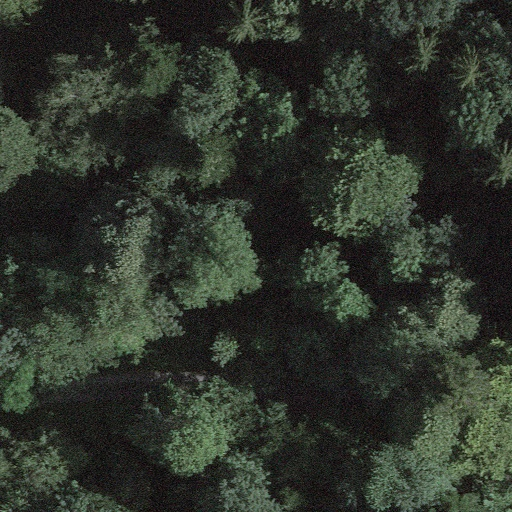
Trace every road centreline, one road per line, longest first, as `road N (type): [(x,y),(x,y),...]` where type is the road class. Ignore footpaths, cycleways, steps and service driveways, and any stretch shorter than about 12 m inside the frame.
road 1 (track): [(0,396),(107,384),(262,387),(330,402),(511,474)]
road 2 (track): [(0,304),(153,346),(190,384)]
